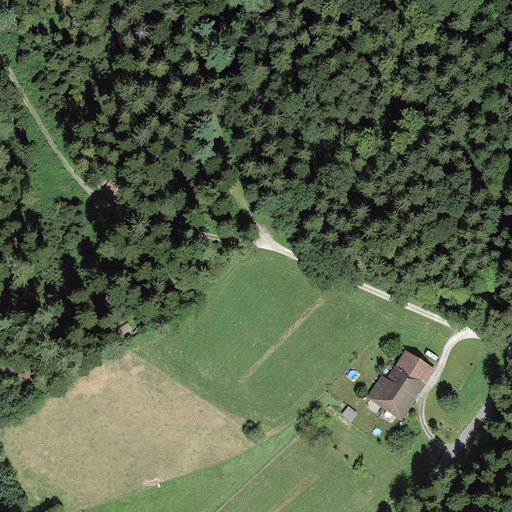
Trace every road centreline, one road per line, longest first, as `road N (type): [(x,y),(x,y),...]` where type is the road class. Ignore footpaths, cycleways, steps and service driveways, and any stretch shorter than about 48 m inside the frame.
road 1 (track): [(0,57),(62,161),(96,201),(177,228),(266,239)]
road 2 (track): [(266,239),(511,347)]
road 3 (track): [(170,0),(226,169),(266,239)]
road 4 (unclassified): [(511,362),(405,511)]
road 5 (track): [(473,335),(451,340),(421,399),(424,428),(450,454)]
